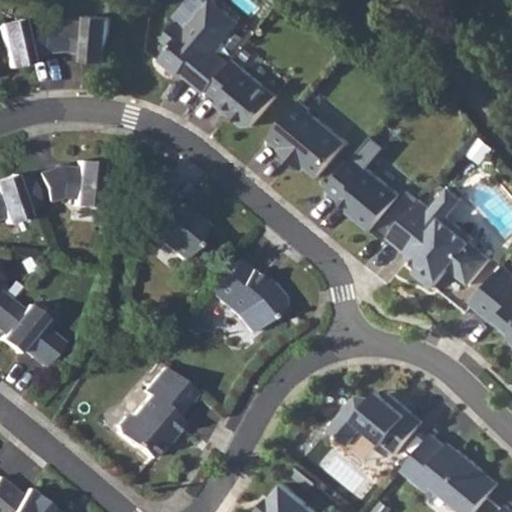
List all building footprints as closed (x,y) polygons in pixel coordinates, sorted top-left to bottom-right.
[(210,89),(231,63),(216,50),(240,22),(214,0),(188,0),(175,16),(180,20),(164,38),(173,45),(164,56),(164,62),(176,71),(182,71),(208,91),(210,89)] [(73,20),(56,21),(58,52),(73,51),(87,52),(87,57),(87,59),(108,61),(108,58),(112,19),(112,16),(91,15),(91,17),(90,21),(73,20)] [(20,20),(0,24),(0,26),(0,27),(8,65),(9,68),(30,63),(29,61),(29,56),(43,53),(58,52),(56,21),(38,22),(22,26),(21,22),(20,20)] [(278,95),(235,59),(231,63),(210,89),(222,99),(233,108),(230,112),(246,125),(253,125),(278,95)] [(313,108),(302,99),(270,137),(282,148),(282,149),(296,161),(298,158),(307,165),(320,176),(348,141),(312,110),(313,108)] [(402,194),(356,156),(328,188),(358,214),(357,216),(372,229),(402,194)] [(56,167),(39,173),(48,201),(61,197),(75,198),(74,203),(74,205),(95,207),(95,205),(99,165),(99,163),(78,161),(78,164),(77,168),(60,166),(60,168),(56,168),(56,167)] [(40,204),(30,176),(15,181),(14,176),(13,174),(0,178),(0,217),(5,216),(6,221),(7,223),(27,216),(26,214),(25,210),(40,204)] [(433,208),(421,198),(389,236),(421,264),(415,271),(434,287),(451,268),(457,267),(458,274),(470,284),(492,258),(472,242),(475,238),(449,216),(464,198),(451,187),(433,208)] [(146,215),(145,226),(183,258),(197,242),(194,240),(208,224),(181,202),(177,208),(163,196),(146,215)] [(270,286),(237,258),(210,291),(238,314),(252,332),(284,304),(285,297),(273,284),(270,286)] [(511,274),(504,267),(474,303),(498,323),(501,319),(511,328),(511,274)] [(0,313),(11,301),(0,292),(0,313)] [(23,310),(11,301),(0,313),(0,331),(4,334),(1,337),(0,338),(0,340),(16,353),(17,351),(21,347),(44,366),(63,342),(39,324),(42,320),(44,318),(27,305),(26,307),(23,310)] [(176,417),(196,394),(164,368),(143,391),(149,395),(132,415),(125,416),(117,425),(117,432),(134,447),(135,445),(150,458),(169,435),(171,438),(184,423),(176,417)] [(365,426),(398,453),(425,421),(390,392),(384,399),(378,393),(375,398),(359,395),(331,428),(350,444),(365,426)] [(368,428),(355,443),(385,468),(398,453),(368,428)] [(457,452),(434,433),(404,469),(430,490),(434,485),(465,511),(475,511),(501,482),(460,448),(457,452)] [(0,511),(55,511),(27,488),(21,495),(0,478),(0,511)] [(319,511),(321,511),(286,483),(274,497),(273,496),(262,509),(263,510),(261,511),(319,511)]
